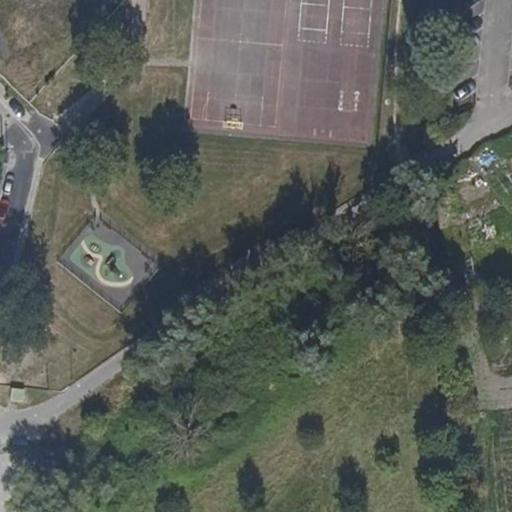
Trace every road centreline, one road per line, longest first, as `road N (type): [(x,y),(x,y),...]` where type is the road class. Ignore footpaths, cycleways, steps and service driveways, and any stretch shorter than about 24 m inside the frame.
road 1 (residential): [(0,423),(24,426),(93,385),(358,201),(511,113)]
road 2 (unclassified): [(14,132),(20,163),(0,267)]
